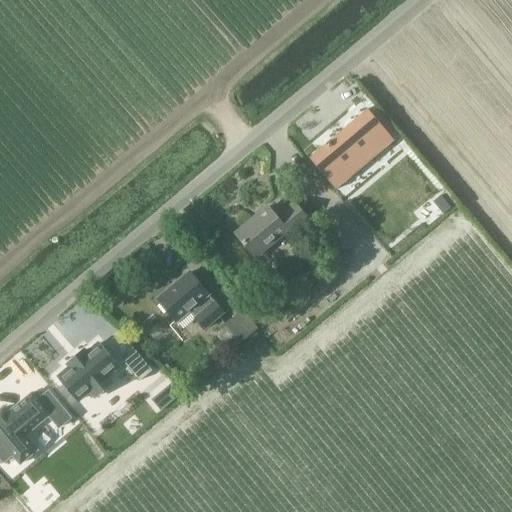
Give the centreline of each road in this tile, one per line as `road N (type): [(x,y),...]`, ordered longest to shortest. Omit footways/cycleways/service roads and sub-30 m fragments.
road 1 (unclassified): [(0,349),(420,0)]
road 2 (track): [(347,60),(511,255)]
road 3 (unknown): [(272,123),(344,201),(374,247)]
